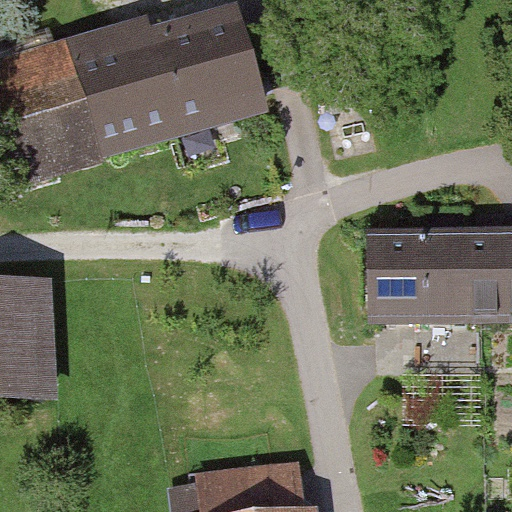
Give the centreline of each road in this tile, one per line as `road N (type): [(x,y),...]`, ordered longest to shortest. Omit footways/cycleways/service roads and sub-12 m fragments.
road 1 (unclassified): [(350,511),(297,251),(315,221),(432,170)]
road 2 (track): [(0,248),(297,251)]
